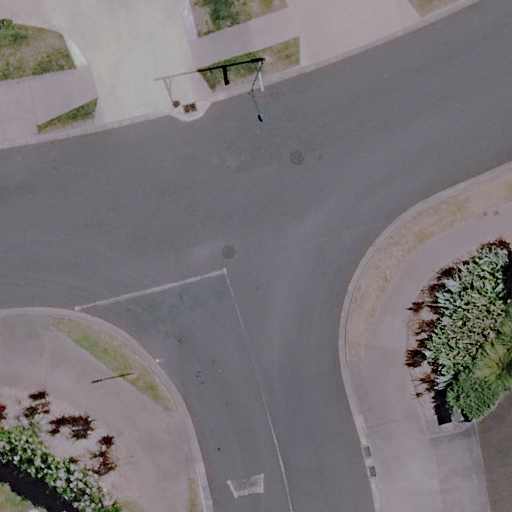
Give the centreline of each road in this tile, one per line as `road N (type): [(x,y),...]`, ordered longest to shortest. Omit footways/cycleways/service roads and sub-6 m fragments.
road 1 (residential): [(204,188),(287,511)]
road 2 (residential): [(204,188),(511,69)]
road 3 (residential): [(0,227),(204,188)]
